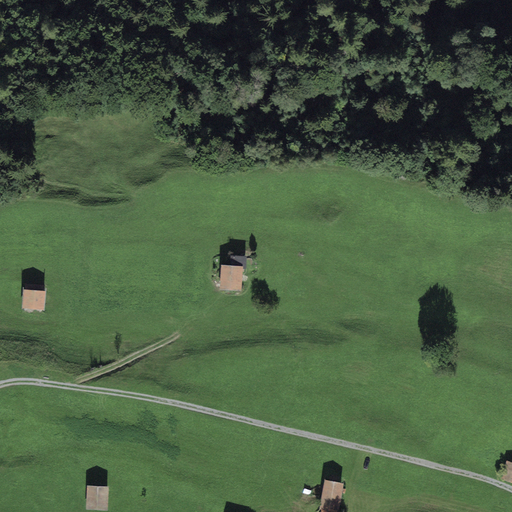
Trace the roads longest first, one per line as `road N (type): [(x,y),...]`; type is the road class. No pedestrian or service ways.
road 1 (track): [(511,490),(197,408),(23,379),(0,384)]
road 2 (track): [(69,386),(180,329)]
